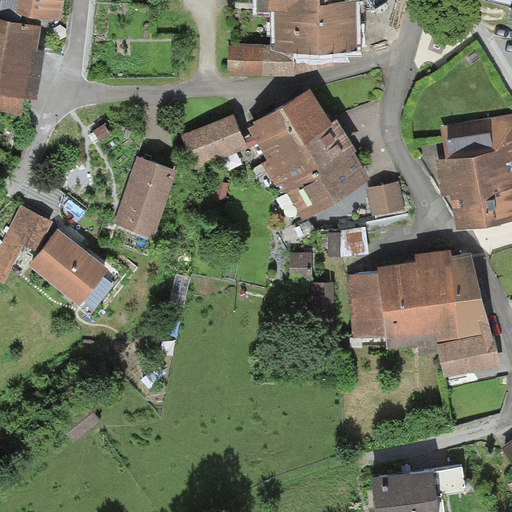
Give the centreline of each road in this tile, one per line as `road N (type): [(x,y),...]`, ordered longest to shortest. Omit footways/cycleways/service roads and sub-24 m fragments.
road 1 (residential): [(511,342),(477,244),(440,226),(396,151),(388,101),(399,51)]
road 2 (residential): [(399,51),(246,90),(81,92)]
road 3 (track): [(0,206),(59,106),(81,92)]
